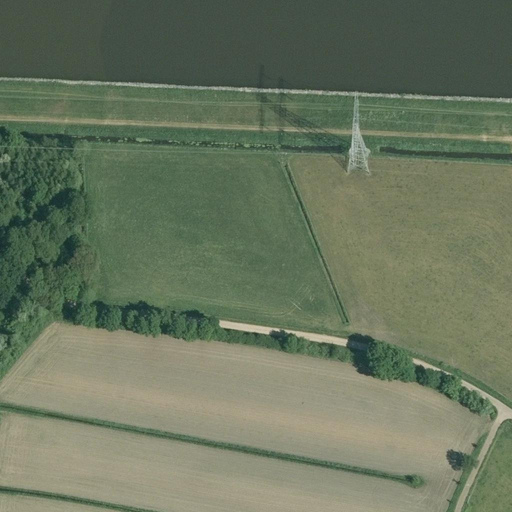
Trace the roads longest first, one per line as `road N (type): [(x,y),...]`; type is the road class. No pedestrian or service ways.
road 1 (track): [(0,117),(511,138)]
road 2 (track): [(463,384),(327,340),(79,307),(0,265)]
